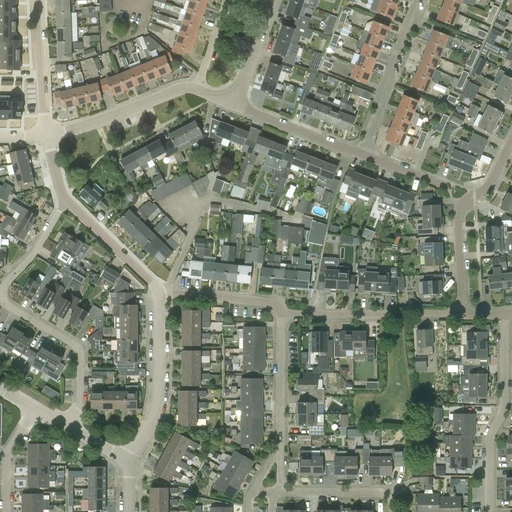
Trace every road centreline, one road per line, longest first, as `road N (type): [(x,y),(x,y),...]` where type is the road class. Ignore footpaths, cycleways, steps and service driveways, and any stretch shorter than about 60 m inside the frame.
road 1 (residential): [(488,511),(490,451),(509,384),(505,302)]
road 2 (residential): [(126,462),(165,396),(166,288)]
road 3 (residential): [(461,304),(461,211),(511,139)]
road 4 (residential): [(69,427),(81,405),(80,348),(0,298)]
road 5 (residential): [(270,475),(281,440),(281,302)]
road 6 (residential): [(415,0),(363,156)]
road 7 (residential): [(47,138),(196,89)]
road 8 (residential): [(363,156),(234,103)]
road 9 (residential): [(166,288),(63,195)]
road 10 (residential): [(47,138),(37,0)]
road 11 (residential): [(393,511),(389,490),(274,486)]
